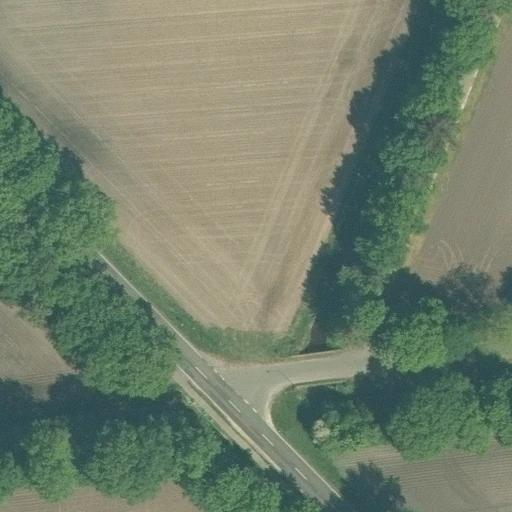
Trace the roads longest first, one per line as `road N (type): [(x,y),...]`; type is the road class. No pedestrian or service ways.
road 1 (tertiary): [(0,163),(226,392)]
road 2 (unclassified): [(511,355),(226,392)]
road 3 (tertiary): [(226,392),(343,511)]
